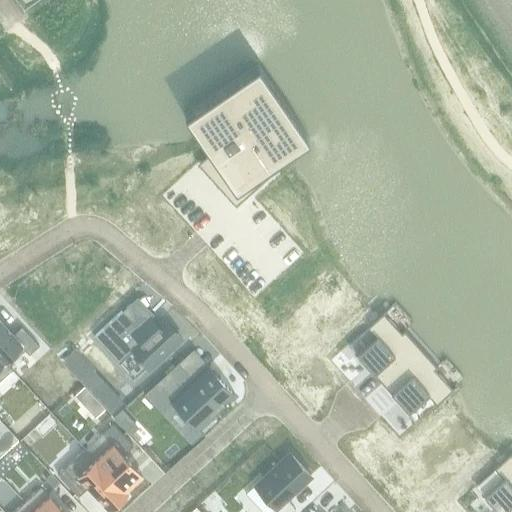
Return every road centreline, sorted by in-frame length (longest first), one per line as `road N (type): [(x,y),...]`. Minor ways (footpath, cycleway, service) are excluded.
road 1 (residential): [(270,390),(193,304),(101,228),(69,226),(0,270)]
road 2 (residential): [(133,511),(270,390)]
road 3 (unknown): [(305,181),(225,228),(166,279)]
road 4 (residential): [(380,511),(270,390)]
